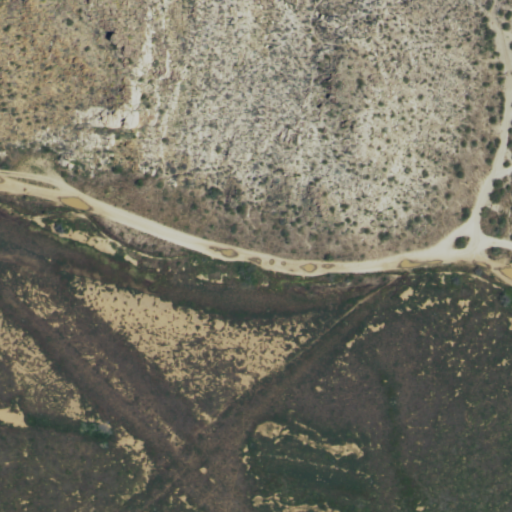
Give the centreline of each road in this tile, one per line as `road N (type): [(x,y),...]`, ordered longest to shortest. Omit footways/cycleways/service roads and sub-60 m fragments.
road 1 (track): [(0,180),(283,266),(332,270),(450,257),(511,271)]
road 2 (track): [(428,261),(474,211),(500,148),(507,72)]
